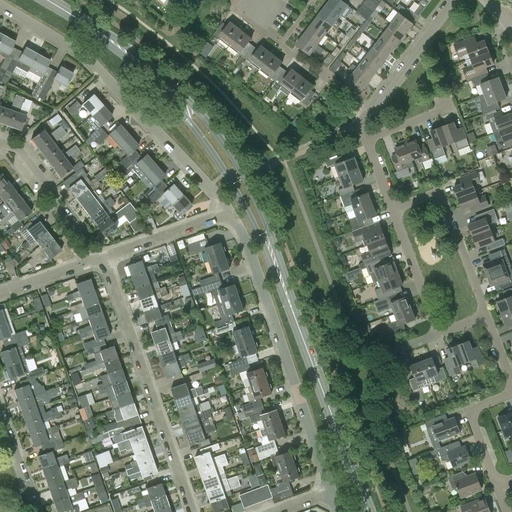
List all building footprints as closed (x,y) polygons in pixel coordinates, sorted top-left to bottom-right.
[(168,0),(169,0),(167,2),(168,8),(170,9),(175,12),(184,1),(182,0),(168,0)] [(329,0),(326,5),(340,15),(347,5),(340,0),(329,0)] [(378,5),(370,0),(365,0),(363,2),(374,10),(378,5)] [(360,7),(370,15),(374,10),(363,2),(360,7)] [(404,13),(406,10),(399,4),(396,8),(404,13)] [(340,15),(326,5),(318,15),(332,25),(338,29),(341,24),(336,20),(340,15)] [(370,15),(360,7),(356,12),(367,20),(370,15)] [(408,8),(407,10),(406,10),(404,13),(414,22),(418,16),(408,8)] [(391,24),(405,34),(413,24),(399,14),(391,24)] [(332,25),(318,15),(311,25),(325,35),(332,25)] [(359,30),(363,33),(370,23),(366,21),(361,28),(359,30)] [(228,46),(241,30),(230,22),(227,26),(222,22),(213,35),(228,46)] [(405,34),(391,24),(384,34),(397,44),(405,34)] [(325,35),(311,25),(303,35),(317,45),(325,35)] [(355,30),(351,28),(346,36),(349,38),(355,30)] [(241,30),(228,46),(241,56),(244,58),(253,46),(249,42),(252,39),(241,30)] [(351,40),(355,43),(363,33),(359,30),(351,40)] [(397,44),(384,34),(376,43),(390,54),(397,44)] [(3,36),(2,35),(0,38),(0,55),(5,58),(0,67),(6,71),(14,56),(8,53),(14,42),(12,41),(13,40),(4,35),(3,36)] [(317,45),(303,35),(296,45),(309,55),(317,45)] [(340,43),(344,45),(349,38),(346,36),(340,43)] [(461,57),(464,56),(466,61),(489,52),(488,51),(490,50),(490,48),(490,47),(490,46),(489,45),(488,43),(487,42),(485,43),(484,41),(472,46),(469,39),(454,45),(456,51),(459,51),(461,57)] [(346,47),(349,50),(355,43),(351,40),(346,47)] [(390,54),(376,43),(368,53),(382,64),(390,54)] [(259,70),(272,54),(261,46),(258,50),(253,46),(244,58),(259,70)] [(331,55),(334,58),(340,50),(336,47),(331,55)] [(26,48),(25,48),(19,59),(14,56),(6,71),(0,81),(6,85),(16,67),(27,73),(28,71),(37,54),(33,52),(34,51),(27,48),(26,48)] [(202,50),(199,53),(206,58),(209,55),(202,50)] [(337,59),(340,62),(346,55),(342,52),(337,59)] [(472,80),(483,75),(481,69),(493,64),(489,52),(466,61),(468,67),(465,68),(467,74),(465,74),(468,81),(472,80)] [(334,58),(331,55),(329,53),(321,64),(326,68),(334,58)] [(382,64),(368,53),(361,63),(375,73),(382,64)] [(39,54),(38,55),(37,54),(28,71),(27,73),(25,77),(36,84),(30,95),(36,99),(49,75),(44,72),(50,61),(45,59),(46,58),(39,54)] [(272,54),(259,70),(275,82),(284,69),(280,66),(282,62),(272,54)] [(238,66),(244,58),(241,56),(235,64),(238,66)] [(342,63),(340,62),(337,59),(329,70),(334,74),(342,63)] [(375,73),(361,63),(357,68),(352,64),(349,69),(353,73),(367,84),(375,73)] [(69,70),(62,66),(61,68),(60,67),(54,78),(49,75),(36,99),(37,99),(37,97),(43,100),(53,81),(53,79),(66,86),(73,74),(68,71),(69,70)] [(290,94),(302,78),(292,70),(289,73),(284,69),(275,82),(290,94)] [(367,84),(353,73),(346,83),(359,93),(367,84)] [(480,84),(484,94),(484,95),(502,88),(498,77),(486,82),(483,75),(472,80),(474,86),(480,84)] [(302,78),(290,94),(289,96),(297,103),(299,102),(300,101),(305,105),(315,93),(310,90),(313,86),(302,78)] [(496,110),(494,103),(506,98),(502,88),(484,95),(484,94),(479,96),(481,102),(480,102),(482,107),(480,108),(483,115),(487,113),(496,110)] [(0,122),(9,126),(20,96),(15,95),(10,110),(3,107),(0,115),(0,122)] [(91,115),(102,105),(99,102),(101,101),(96,96),(95,97),(93,95),(82,104),(91,115)] [(20,96),(9,126),(21,130),(26,116),(19,113),(24,98),(20,96)] [(76,101),(67,109),(71,114),(81,106),(76,101)] [(103,106),(102,105),(91,115),(96,120),(91,124),(95,130),(99,127),(101,125),(111,116),(108,112),(109,111),(104,105),(103,106)] [(491,127),(497,124),(500,130),(500,131),(511,126),(511,113),(500,118),(498,112),(487,117),(491,127)] [(62,119),(57,114),(48,121),(52,126),(62,119)] [(464,133),(458,135),(454,122),(442,127),(449,145),(455,142),(458,150),(469,146),(464,133)] [(31,139),(38,149),(63,130),(64,130),(68,127),(65,123),(60,126),(48,136),(43,129),(31,139)] [(119,124),(108,134),(109,134),(118,145),(129,135),(126,132),(127,131),(121,125),(120,126),(119,124)] [(511,145),(509,140),(511,138),(511,126),(500,131),(500,130),(493,133),(499,150),(511,145)] [(93,140),(103,131),(99,127),(95,130),(92,133),(89,135),(91,137),(93,140)] [(445,155),(442,147),(449,145),(442,127),(430,131),(435,144),(429,146),(434,159),(445,155)] [(45,158),(58,149),(53,143),(66,134),(64,130),(63,130),(38,149),(45,158)] [(105,138),(108,136),(107,136),(103,131),(93,140),(95,142),(98,145),(102,141),(105,138)] [(118,145),(127,155),(125,156),(126,156),(116,165),(120,170),(138,154),(134,149),(138,145),(135,142),(136,141),(131,135),(130,136),(129,135),(118,145)] [(424,145),(418,147),(416,141),(410,142),(408,141),(407,140),(404,141),(411,160),(412,160),(417,158),(419,163),(429,160),(424,145)] [(395,148),(397,154),(392,157),(397,171),(395,172),(397,179),(410,174),(408,169),(413,167),(414,168),(414,167),(412,160),(411,160),(404,141),(401,142),(401,144),(400,146),(395,148)] [(58,149),(45,158),(53,168),(65,158),(69,155),(78,149),(75,145),(62,155),(58,149)] [(498,154),(495,145),(486,148),(489,157),(498,154)] [(81,153),(78,149),(69,155),(72,159),(81,153)] [(145,175),(155,165),(152,162),(153,161),(148,155),(147,156),(146,154),(142,158),(138,154),(120,170),(112,177),(113,179),(115,181),(119,177),(121,178),(131,169),(140,179),(145,175)] [(327,168),(335,165),(339,177),(359,169),(354,158),(341,163),(339,157),(325,162),(327,168)] [(65,158),(53,168),(60,177),(72,168),(65,158)] [(155,165),(145,175),(154,185),(152,186),(153,186),(143,195),(147,200),(164,184),(160,179),(165,175),(162,172),(163,171),(157,165),(156,166),(155,165)] [(68,188),(75,198),(97,181),(95,178),(90,182),(85,176),(86,175),(83,171),(84,170),(82,167),(81,168),(68,178),(73,184),(68,188)] [(359,169),(339,177),(344,188),(338,190),(340,196),(352,192),(350,186),(363,181),(359,169)] [(439,179),(436,171),(429,173),(432,182),(439,179)] [(464,177),(466,182),(454,187),(458,198),(475,191),(473,185),(480,182),(476,172),(464,177)] [(0,189),(9,183),(6,179),(5,179),(1,173),(0,174),(0,189)] [(113,179),(112,177),(109,173),(105,176),(110,182),(113,179)] [(75,198),(82,207),(94,199),(98,196),(93,190),(95,189),(95,188),(100,185),(97,181),(75,198)] [(0,196),(4,202),(16,193),(12,187),(9,183),(0,189),(0,196)] [(129,189),(125,184),(121,188),(125,193),(129,189)] [(171,205),(182,195),(179,191),(180,191),(175,185),(174,186),(172,184),(168,188),(164,184),(147,200),(145,202),(149,205),(150,204),(151,204),(156,200),(165,210),(171,204),(171,205)] [(411,191),(409,185),(400,188),(403,194),(411,191)] [(485,196),(478,198),(475,191),(458,198),(462,209),(474,205),(476,210),(488,206),(485,196)] [(352,192),(340,196),(345,208),(347,213),(372,204),(368,193),(354,198),(352,192)] [(16,193),(4,202),(5,203),(0,206),(0,207),(3,212),(0,214),(0,220),(24,202),(21,198),(20,198),(16,193)] [(182,195),(171,205),(177,211),(173,214),(177,219),(191,206),(188,202),(189,201),(184,195),(183,196),(182,195)] [(90,217),(112,200),(109,197),(99,205),(94,199),(82,207),(90,217)] [(112,200),(90,217),(97,227),(114,214),(110,208),(115,204),(112,200)] [(15,215),(18,219),(9,226),(10,228),(6,231),(9,236),(22,225),(19,221),(23,219),(23,220),(27,217),(26,216),(31,212),(27,206),(24,202),(0,220),(0,223),(2,226),(15,215)] [(116,228),(126,220),(129,223),(139,215),(129,202),(125,205),(114,214),(97,227),(104,237),(110,232),(112,235),(117,230),(116,228)] [(365,227),(362,220),(376,215),(372,204),(347,213),(349,219),(353,231),(365,227)] [(479,215),(481,220),(468,225),(472,237),(490,230),(488,224),(498,221),(494,209),(479,215)] [(150,214),(144,217),(149,229),(155,226),(150,214)] [(38,221),(33,225),(30,221),(19,229),(23,234),(27,231),(32,237),(27,240),(27,241),(21,245),(24,248),(35,240),(34,240),(46,231),(38,221)] [(366,226),(365,227),(353,231),(345,234),(346,238),(354,235),(356,241),(362,239),(365,246),(368,245),(385,239),(380,227),(368,232),(366,226)] [(503,238),(495,241),(490,230),(472,237),(477,248),(490,244),(492,249),(505,244),(503,238)] [(34,240),(35,240),(39,246),(34,250),(29,254),(31,258),(53,241),(46,231),(34,240)] [(342,244),(339,237),(333,240),(336,246),(342,244)] [(209,247),(206,238),(187,245),(189,251),(194,249),(195,253),(205,250),(209,261),(225,256),(221,243),(209,247)] [(0,243),(5,250),(11,246),(6,239),(0,243)] [(368,245),(371,252),(362,256),(365,264),(360,266),(360,268),(379,261),(377,255),(389,250),(385,239),(368,245)] [(61,250),(53,241),(31,258),(32,258),(27,261),(31,267),(46,255),(49,260),(61,250)] [(491,254),(493,260),(483,264),(487,275),(506,268),(501,257),(507,255),(504,249),(491,254)] [(20,262),(16,256),(10,260),(13,267),(20,262)] [(225,256),(209,261),(213,274),(214,276),(200,281),(202,287),(221,280),(218,272),(229,269),(225,256)] [(15,272),(13,267),(10,260),(4,262),(9,274),(15,272)] [(132,277),(159,268),(157,264),(151,266),(145,268),(142,260),(128,265),(132,277)] [(369,276),(371,275),(373,282),(379,280),(398,273),(393,262),(380,266),(378,261),(379,261),(360,268),(361,269),(366,267),(369,276)] [(159,268),(132,277),(136,288),(150,283),(150,284),(157,282),(154,274),(160,272),(159,268)] [(511,285),(511,278),(510,279),(506,268),(487,275),(491,286),(505,281),(507,287),(511,285)] [(379,280),(381,288),(375,290),(378,300),(381,299),(391,296),(389,290),(402,285),(398,273),(379,280)] [(178,278),(180,286),(187,284),(184,276),(178,278)] [(75,284),(78,291),(72,293),(66,296),(67,300),(79,296),(79,295),(93,290),(89,279),(75,284)] [(223,303),(239,297),(235,285),(223,288),(221,280),(202,287),(204,293),(212,290),(217,305),(221,303),(223,303)] [(153,290),(150,284),(150,283),(136,288),(140,300),(167,290),(165,287),(159,289),(159,288),(153,290)] [(511,287),(506,290),(509,297),(497,302),(502,314),(511,309),(511,287)] [(70,308),(71,311),(97,302),(93,290),(79,295),(79,296),(82,303),(70,307),(70,308)] [(158,306),(156,300),(162,297),(168,295),(167,290),(140,300),(144,311),(158,306)] [(51,305),(46,294),(41,296),(45,307),(51,305)] [(391,296),(381,299),(385,310),(392,308),(394,314),(411,308),(407,296),(396,300),(394,294),(391,296)] [(37,312),(43,309),(38,297),(32,300),(37,312)] [(239,297),(223,303),(221,303),(223,308),(224,307),(227,316),(228,318),(214,322),(216,328),(235,322),(232,314),(243,310),(239,297)] [(101,313),(97,302),(71,311),(73,315),(79,313),(81,320),(87,318),(101,313)] [(171,302),(158,306),(144,311),(148,323),(155,320),(156,325),(168,321),(166,315),(162,317),(160,311),(166,309),(165,308),(172,306),(171,302)] [(405,330),(403,324),(415,319),(411,308),(394,314),(397,320),(388,324),(392,335),(405,330)] [(511,309),(502,314),(506,326),(511,323),(511,309)] [(87,318),(90,325),(84,327),(84,328),(75,331),(76,335),(79,334),(91,329),(105,325),(101,313),(87,318)] [(57,319),(51,322),(53,330),(60,328),(57,319)] [(5,323),(0,324),(0,339),(2,339),(4,345),(26,337),(24,331),(15,334),(10,321),(5,323)] [(175,337),(182,335),(181,331),(175,333),(174,332),(168,334),(166,329),(172,327),(170,321),(168,321),(156,325),(158,330),(151,332),(155,344),(170,339),(175,337)] [(237,344),(253,339),(248,326),(237,330),(235,322),(216,328),(217,334),(232,329),(233,331),(232,331),(237,344)] [(93,334),(95,340),(90,341),(92,348),(105,343),(103,339),(110,336),(105,325),(91,329),(79,334),(80,338),(87,336),(93,334)] [(0,352),(2,357),(1,358),(4,365),(5,365),(24,359),(20,346),(29,343),(26,337),(4,345),(6,350),(0,352)] [(170,339),(155,344),(159,355),(174,350),(170,339)] [(253,339),(237,344),(237,345),(232,347),(235,354),(239,352),(241,357),(242,359),(228,364),(230,370),(248,364),(246,356),(257,352),(253,339)] [(479,351),(474,353),(469,341),(458,345),(464,363),(471,360),(473,367),(484,363),(479,351)] [(103,362),(117,357),(113,346),(106,348),(105,343),(92,348),(94,353),(93,354),(95,360),(89,362),(89,363),(86,364),(86,365),(85,365),(86,368),(103,362)] [(460,372),(458,365),(464,363),(458,345),(447,349),(451,361),(445,364),(450,376),(460,372)] [(174,350),(159,355),(163,367),(190,357),(189,353),(182,356),(182,355),(176,357),(174,350)] [(442,367),(437,370),(431,355),(420,359),(430,385),(436,383),(446,379),(442,367)] [(117,357),(103,362),(86,368),(86,369),(81,371),(83,375),(92,371),(98,368),(98,369),(104,367),(107,374),(121,369),(117,357)] [(190,357),(163,367),(167,378),(181,373),(180,368),(186,366),(185,364),(191,362),(190,357)] [(5,365),(7,370),(6,371),(8,378),(9,378),(10,379),(25,373),(27,379),(34,377),(44,373),(41,367),(29,371),(24,359),(5,365)] [(214,359),(197,365),(200,372),(205,371),(217,366),(214,359)] [(418,386),(423,384),(424,387),(430,385),(420,359),(409,363),(415,378),(409,380),(413,391),(419,389),(418,386)] [(251,386),(267,381),(262,368),(251,372),(248,364),(230,370),(232,376),(240,373),(242,381),(244,380),(246,381),(248,387),(251,386)] [(121,369),(107,374),(111,385),(125,380),(121,369)] [(203,377),(206,376),(205,371),(200,372),(190,376),(192,382),(204,378),(203,377)] [(77,372),(70,374),(74,384),(80,382),(77,372)] [(221,376),(214,378),(216,385),(223,382),(221,376)] [(18,401),(45,391),(42,386),(41,386),(40,384),(38,383),(36,383),(34,377),(27,379),(19,382),(21,387),(14,389),(18,401)] [(125,380),(111,385),(105,387),(98,389),(100,394),(105,392),(108,399),(115,397),(129,392),(125,380)] [(267,381),(251,386),(248,387),(249,393),(247,394),(250,403),(242,406),(244,411),(263,405),(260,397),(271,393),(267,381)] [(175,400),(202,390),(201,386),(189,391),(186,383),(171,388),(175,400)] [(18,401),(22,412),(42,405),(40,400),(55,394),(53,389),(45,392),(45,391),(18,401)] [(202,390),(175,400),(179,411),(199,404),(196,397),(204,394),(209,393),(207,389),(202,390)] [(129,392),(115,397),(108,399),(112,410),(133,403),(129,392)] [(67,405),(76,402),(74,395),(65,398),(67,405)] [(85,395),(77,397),(81,408),(89,406),(85,395)] [(137,415),(133,403),(112,410),(106,412),(108,416),(113,414),(118,428),(131,423),(132,423),(130,417),(137,415)] [(199,404),(179,411),(183,422),(210,413),(216,411),(215,407),(202,411),(199,404)] [(22,412),(26,424),(58,413),(56,407),(50,409),(50,410),(45,413),(42,405),(22,412)] [(265,428),(281,422),(276,409),(265,413),(263,405),(244,411),(244,412),(246,418),(260,413),(261,414),(260,415),(265,428)] [(81,408),(79,409),(78,409),(82,421),(92,417),(89,406),(81,408)] [(225,412),(228,420),(233,418),(229,407),(223,409),(224,412),(225,412)] [(26,424),(30,435),(44,430),(41,423),(62,416),(60,412),(58,413),(26,424)] [(511,412),(499,417),(502,424),(500,425),(503,431),(505,430),(507,437),(511,434),(511,412)] [(202,428),(199,422),(212,417),(210,413),(183,422),(187,434),(202,428)] [(427,429),(433,426),(438,441),(460,433),(454,418),(442,422),(440,416),(424,422),(427,429)] [(86,430),(93,428),(90,420),(87,421),(87,422),(83,423),(86,430)] [(281,422),(265,428),(260,430),(263,437),(267,436),(270,443),(256,448),(258,453),(277,447),(274,439),(285,435),(281,422)] [(141,426),(133,429),(131,423),(118,428),(107,432),(109,437),(119,434),(122,441),(116,443),(117,447),(145,438),(141,426)] [(204,428),(202,428),(187,434),(191,446),(198,443),(199,448),(211,444),(209,439),(206,440),(204,434),(216,430),(214,424),(206,427),(204,428)] [(34,447),(40,445),(42,449),(62,442),(58,431),(56,426),(44,430),(30,435),(34,447)] [(133,455),(149,449),(145,438),(117,447),(119,451),(125,449),(126,451),(131,449),(133,455)] [(41,468),(68,459),(68,458),(71,457),(69,453),(54,459),(51,452),(64,448),(62,442),(42,449),(43,454),(37,456),(41,468)] [(199,469),(226,459),(225,454),(212,458),(210,452),(220,449),(218,444),(200,450),(202,454),(195,457),(199,469)] [(463,464),(471,461),(465,446),(453,451),(451,444),(433,450),(435,454),(439,452),(442,461),(449,458),(454,469),(464,465),(463,464)] [(255,454),(253,447),(247,449),(249,456),(255,454)] [(279,470),(295,464),(290,451),(279,455),(277,447),(258,453),(258,454),(249,456),(251,462),(270,456),(276,471),(279,470)] [(125,470),(152,461),(149,449),(133,455),(135,460),(130,462),(130,464),(124,466),(125,470)] [(86,463),(94,460),(91,450),(82,453),(86,463)] [(102,453),(95,456),(99,466),(107,463),(102,453)] [(68,459),(41,468),(45,480),(59,475),(57,467),(63,465),(69,463),(68,459)] [(226,459),(199,469),(203,480),(218,474),(218,475),(225,472),(222,466),(228,464),(226,459)] [(152,461),(125,470),(126,471),(119,473),(121,478),(127,475),(127,476),(139,472),(141,477),(156,472),(152,461)] [(95,462),(89,464),(92,473),(98,471),(95,462)] [(263,475),(259,463),(252,466),(257,477),(263,475)] [(299,477),(295,464),(279,470),(283,482),(280,483),(280,486),(269,490),(272,496),(272,497),(274,502),(293,495),(291,489),(288,481),(299,477)] [(107,466),(99,468),(101,474),(109,472),(107,466)] [(457,489),(457,488),(461,498),(474,493),(473,492),(481,489),(475,473),(464,477),(462,472),(448,477),(452,488),(456,487),(457,489)] [(118,473),(103,478),(105,482),(119,477),(118,473)] [(98,474),(90,476),(95,488),(102,485),(98,474)] [(220,480),(218,475),(218,474),(203,480),(206,491),(238,480),(237,476),(227,480),(226,478),(220,480)] [(59,475),(45,480),(49,491),(76,482),(74,477),(68,479),(62,481),(59,475)] [(257,477),(260,488),(262,487),(267,485),(264,475),(257,477)] [(210,502),(226,497),(224,492),(241,486),(239,480),(238,480),(206,491),(210,502)] [(67,497),(65,490),(71,488),(71,489),(78,487),(76,482),(49,491),(53,502),(67,497)] [(145,489),(149,500),(164,495),(160,483),(145,489)] [(99,499),(106,497),(102,485),(95,488),(99,499)] [(272,496),(269,490),(267,485),(262,487),(267,500),(272,497),(272,496)] [(138,486),(127,490),(129,495),(140,492),(138,486)] [(256,489),(261,502),(267,500),(262,487),(260,488),(256,489)] [(251,491),(255,504),(261,502),(256,489),(251,491)] [(245,493),(250,506),(255,504),(251,491),(245,493)] [(82,492),(67,497),(53,502),(56,511),(74,511),(78,511),(76,506),(71,508),(70,504),(84,498),(87,497),(85,492),(82,493),(82,492)] [(250,506),(245,493),(239,495),(244,508),(250,506)] [(151,505),(153,511),(168,506),(164,495),(149,500),(144,502),(137,504),(138,509),(145,506),(145,507),(151,505)] [(226,497),(210,502),(213,511),(220,511),(230,509),(226,497)] [(122,509),(119,499),(111,502),(114,511),(121,510),(122,509)] [(461,507),(462,511),(490,511),(487,504),(482,506),(480,499),(461,507)]
